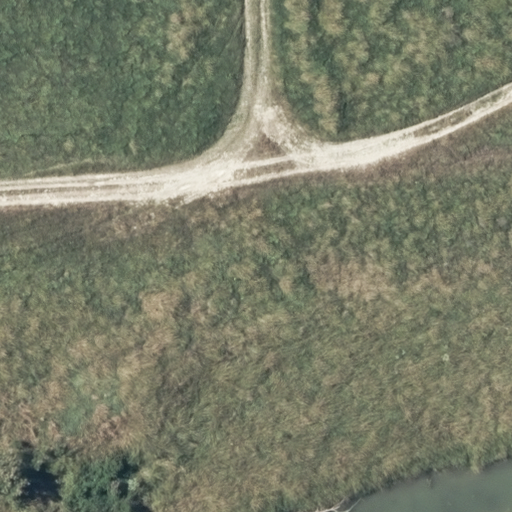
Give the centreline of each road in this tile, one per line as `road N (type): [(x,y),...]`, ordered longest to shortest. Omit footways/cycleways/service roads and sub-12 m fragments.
road 1 (track): [(511,92),(394,145),(299,142),(260,85),(256,0)]
road 2 (track): [(284,127),(223,162),(164,177),(0,193)]
